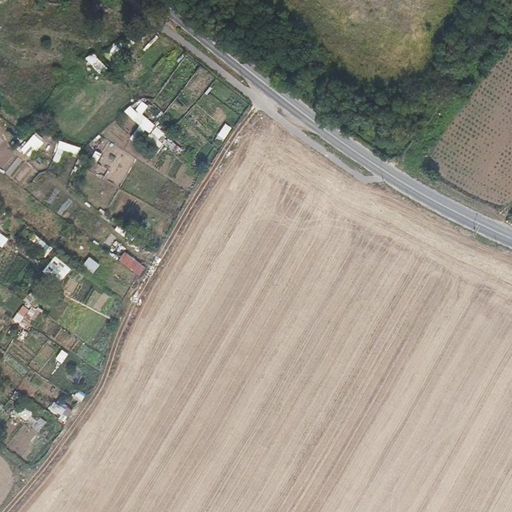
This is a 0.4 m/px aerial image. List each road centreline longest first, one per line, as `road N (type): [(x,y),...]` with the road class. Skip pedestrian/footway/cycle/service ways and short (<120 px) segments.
road 1 (track): [(266,85),(130,308),(94,401),(13,511)]
road 2 (secondary): [(511,236),(392,179),(160,0)]
